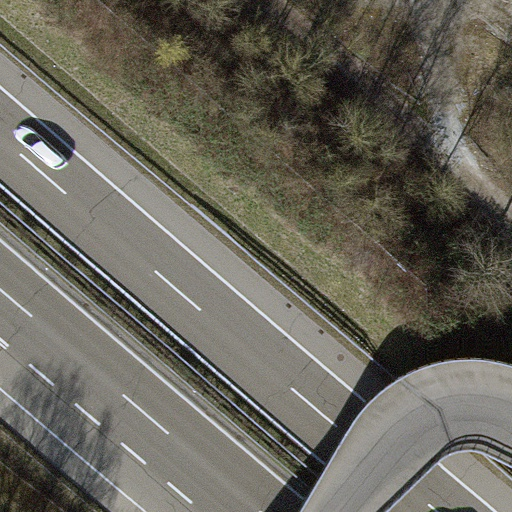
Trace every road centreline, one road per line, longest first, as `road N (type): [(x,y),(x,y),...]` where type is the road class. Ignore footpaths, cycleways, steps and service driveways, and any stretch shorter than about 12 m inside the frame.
road 1 (motorway): [(445,511),(0,131)]
road 2 (motorway): [(0,292),(257,511)]
road 3 (track): [(511,213),(463,148),(282,0)]
